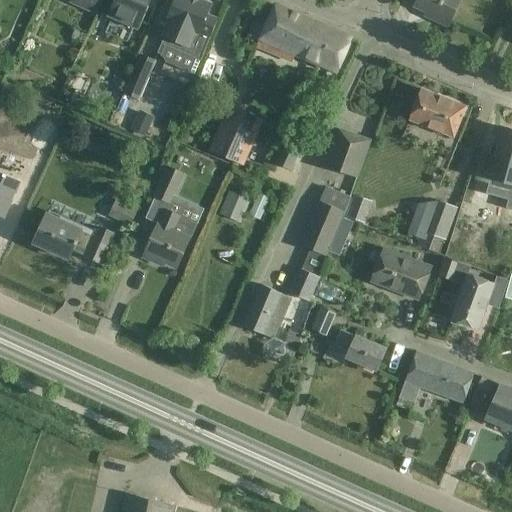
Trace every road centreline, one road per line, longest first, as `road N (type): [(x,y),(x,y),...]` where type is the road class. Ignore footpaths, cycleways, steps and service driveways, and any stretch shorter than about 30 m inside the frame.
road 1 (secondary): [(377,511),(0,340)]
road 2 (residential): [(201,395),(376,29)]
road 3 (residential): [(464,511),(201,395)]
road 4 (residential): [(201,395),(0,303)]
road 5 (residential): [(511,94),(376,29)]
road 6 (residential): [(390,334),(511,378)]
